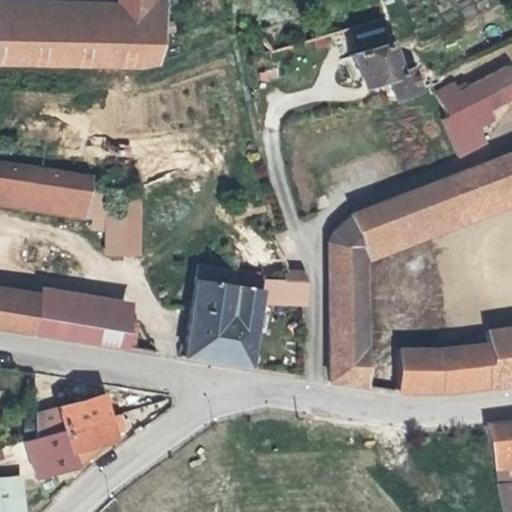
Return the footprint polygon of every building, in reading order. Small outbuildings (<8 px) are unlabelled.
[(0,17),(0,64),(135,67),(154,63),(163,0),(114,0),(112,19),(0,17)] [(389,40),(382,20),(354,30),(361,50),(389,40)] [(394,73),(386,49),(384,43),(348,56),(359,87),(379,81),(385,99),(414,91),(406,69),(394,73)] [(438,118),(455,158),(482,140),(476,127),(491,118),(487,110),(511,96),(511,77),(506,66),(457,91),(453,83),(432,94),(442,117),(438,118)] [(325,243),(326,285),(362,285),(362,264),(362,247),(511,188),(511,151),(351,215),(330,234),(325,243)] [(0,203),(82,217),(83,212),(93,214),(93,226),(105,228),(121,229),(121,226),(122,193),(87,187),(89,178),(0,163),(0,203)] [(137,188),(122,193),(121,226),(137,227),(137,188)] [(511,204),(511,188),(362,247),(362,264),(511,204)] [(176,220),(144,224),(148,275),(180,272),(176,220)] [(121,226),(121,229),(120,254),(136,254),(137,227),(121,226)] [(104,253),(120,254),(121,229),(105,228),(104,253)] [(0,285),(0,328),(134,350),(138,324),(126,322),(131,291),(39,276),(37,292),(0,285)] [(236,288),(225,365),(247,369),(252,338),(258,297),(305,299),(306,283),(270,282),(235,278),(233,288),(236,288)] [(233,288),(193,282),(186,325),(181,358),(217,364),(225,365),(236,288),(233,288)] [(327,382),(364,387),(362,285),(326,285),(327,382)] [(395,350),(394,391),(442,392),(511,383),(511,328),(483,332),(484,344),(485,356),(437,360),(436,350),(395,350)] [(437,360),(485,356),(484,344),(436,350),(437,360)] [(33,414),(33,438),(105,418),(99,396),(84,400),(33,414)] [(123,402),(125,412),(135,409),(132,399),(123,402)] [(122,431),(117,415),(105,418),(33,438),(24,441),(35,479),(73,469),(86,459),(97,450),(96,444),(111,440),(110,434),(115,433),(122,431)] [(511,421),(483,424),(484,427),(495,483),(511,480),(511,421)] [(25,511),(22,475),(0,476),(0,511),(25,511)] [(511,511),(511,480),(495,483),(501,511),(511,511)]
